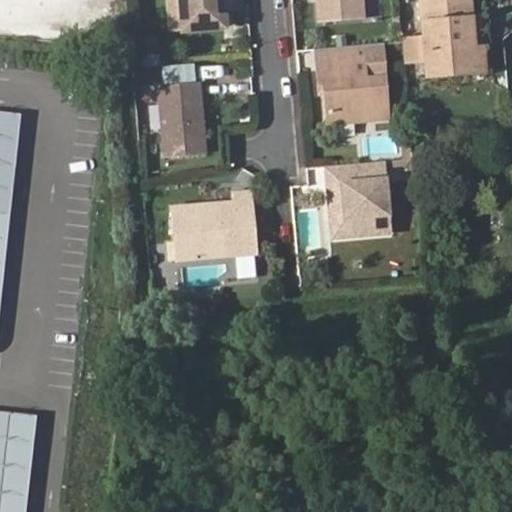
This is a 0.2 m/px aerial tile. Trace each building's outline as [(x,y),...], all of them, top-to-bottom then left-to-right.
[(220,0),(178,0),(181,28),(223,25),(220,0)] [(315,0),(317,24),(361,21),(359,0),(315,0)] [(474,49),(472,18),(470,0),(419,0),(426,81),(486,77),(484,49),(474,49)] [(481,18),(472,18),(474,49),(484,49),(481,18)] [(315,50),(319,84),(324,84),(327,124),(390,119),(386,77),(354,80),(350,46),(315,50)] [(198,80),(157,84),(163,156),(204,152),(198,80)] [(0,301),(20,113),(0,110),(0,301)] [(395,131),(357,139),(361,158),(399,151),(395,131)] [(390,232),(382,161),(319,168),(327,239),(390,232)] [(212,197),(172,201),(176,254),(256,247),(251,186),(234,187),(235,196),(219,197),(219,202),(213,202),(212,197)] [(26,511),(37,416),(0,411),(0,511),(26,511)]
